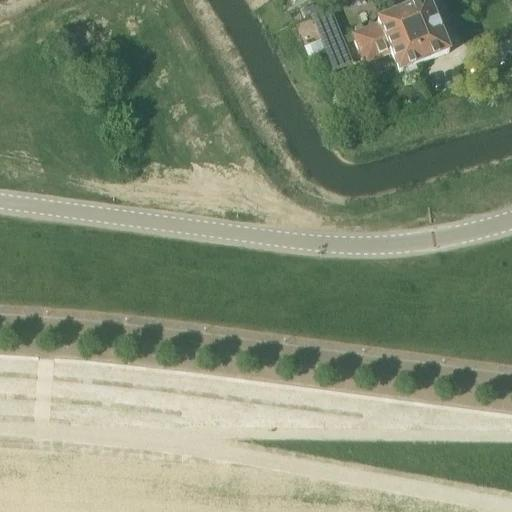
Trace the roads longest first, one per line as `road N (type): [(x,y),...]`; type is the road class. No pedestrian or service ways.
road 1 (unclassified): [(0,201),(345,246),(434,241),(511,221)]
road 2 (unclassified): [(511,383),(0,323)]
